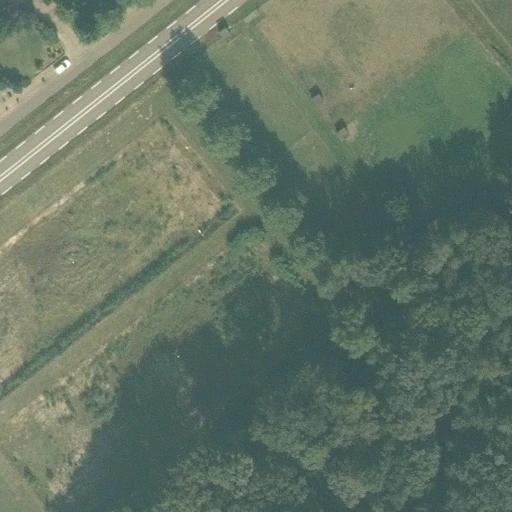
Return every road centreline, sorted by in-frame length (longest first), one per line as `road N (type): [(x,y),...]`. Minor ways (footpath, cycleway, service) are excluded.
road 1 (secondary): [(0,179),(225,0)]
road 2 (unclassified): [(0,128),(162,0)]
